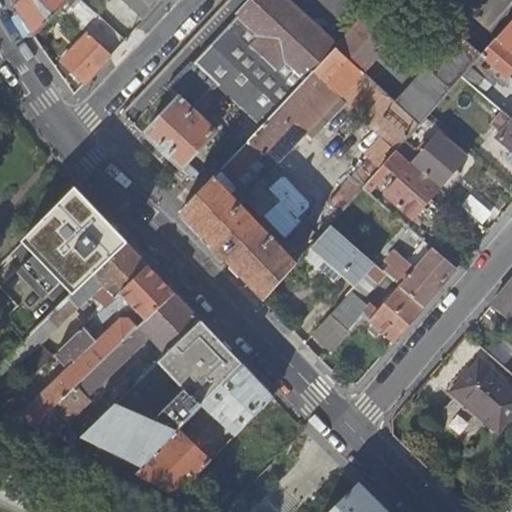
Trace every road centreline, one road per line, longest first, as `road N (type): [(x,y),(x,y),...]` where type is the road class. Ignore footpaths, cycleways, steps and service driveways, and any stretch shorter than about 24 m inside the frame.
road 1 (secondary): [(70,149),(348,429)]
road 2 (residential): [(511,243),(348,429)]
road 3 (residential): [(205,0),(70,149)]
road 4 (secondary): [(0,44),(70,149)]
